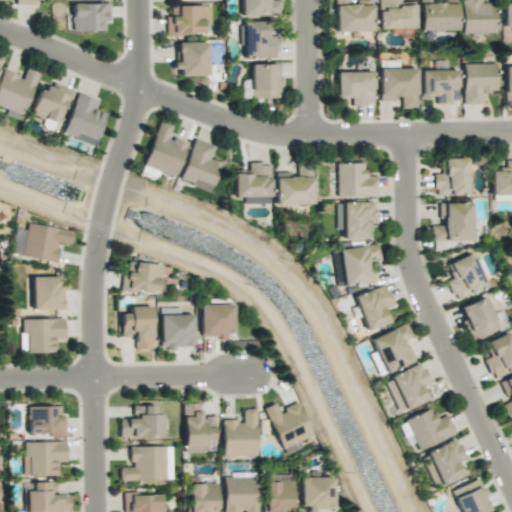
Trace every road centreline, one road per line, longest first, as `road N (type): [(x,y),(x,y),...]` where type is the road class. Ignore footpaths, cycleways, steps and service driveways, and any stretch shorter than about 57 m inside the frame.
road 1 (residential): [(0,25),(283,132),(511,129)]
road 2 (residential): [(144,0),(145,83),(117,163),(97,288),(99,511)]
road 3 (residential): [(511,469),(419,265),(411,131)]
road 4 (residential): [(97,380),(262,379)]
road 5 (residential): [(313,0),(315,133)]
